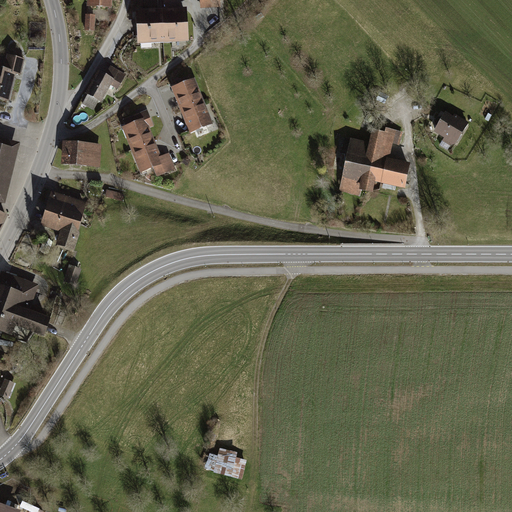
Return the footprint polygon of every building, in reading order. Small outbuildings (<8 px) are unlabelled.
[(185,11),(169,12),(171,38),(186,38),(185,11)] [(169,12),(154,13),(155,39),(171,38),(169,12)] [(154,13),(138,14),(140,40),(155,39),(154,13)] [(23,59),(9,56),(5,71),(0,69),(0,98),(7,100),(14,73),(20,74),(23,59)] [(98,100),(99,101),(106,88),(109,89),(111,84),(118,88),(125,75),(111,67),(106,76),(100,73),(88,94),(98,100)] [(178,97),(183,109),(202,102),(193,80),(178,86),(177,83),(171,86),(175,98),(178,97)] [(384,103),(387,97),(380,93),(377,99),(384,103)] [(98,100),(88,94),(83,103),(93,108),(98,100)] [(202,102),(183,109),(192,130),(179,135),(185,150),(200,144),(194,130),(211,124),(202,102)] [(124,120),(126,127),(144,120),(148,129),(154,126),(147,110),(124,120)] [(445,114),(436,130),(456,143),(467,124),(455,117),(453,119),(445,114)] [(125,127),(134,149),(153,142),(148,129),(144,120),(126,127),(125,127)] [(351,148),(342,189),(357,192),(358,188),(371,191),(374,178),(382,180),(382,181),(404,186),(408,166),(387,161),(391,140),(399,142),(401,134),(394,133),(394,131),(386,129),(385,134),(374,132),(371,144),(353,140),(347,138),(345,146),(351,148)] [(160,158),(153,142),(134,149),(143,171),(161,163),(165,172),(174,169),(168,155),(160,158)] [(99,145),(68,143),(67,164),(97,167),(99,145)] [(0,192),(11,149),(0,146),(0,192)] [(123,195),(108,191),(107,197),(122,201),(123,195)] [(50,203),(48,213),(78,223),(84,206),(53,195),(51,203),(50,203)] [(48,213),(44,224),(54,227),(55,226),(64,229),(59,245),(73,249),(78,233),(76,232),(78,223),(48,213)] [(72,275),(68,274),(66,281),(75,284),(79,270),(74,268),(72,275)] [(4,275),(0,285),(0,328),(8,331),(13,320),(22,323),(22,324),(43,332),(48,320),(26,312),(29,304),(28,303),(34,286),(4,275)] [(7,398),(13,383),(6,380),(0,395),(7,398)] [(242,479),(248,458),(220,450),(219,456),(215,455),(210,470),(242,479)]
